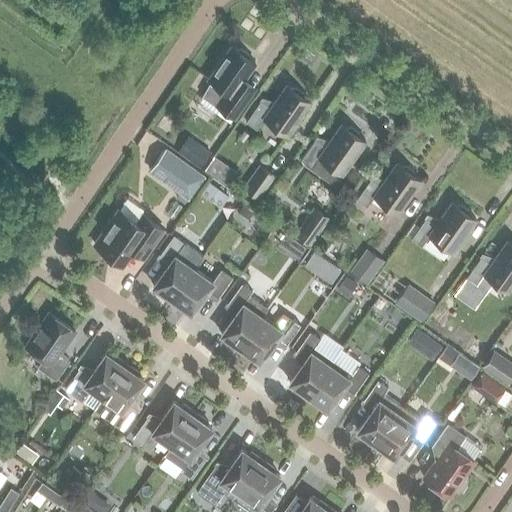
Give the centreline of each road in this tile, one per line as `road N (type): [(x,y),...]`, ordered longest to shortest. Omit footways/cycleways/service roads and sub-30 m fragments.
road 1 (residential): [(42,257),(402,511)]
road 2 (residential): [(42,257),(214,0)]
road 3 (residential): [(511,154),(285,0)]
